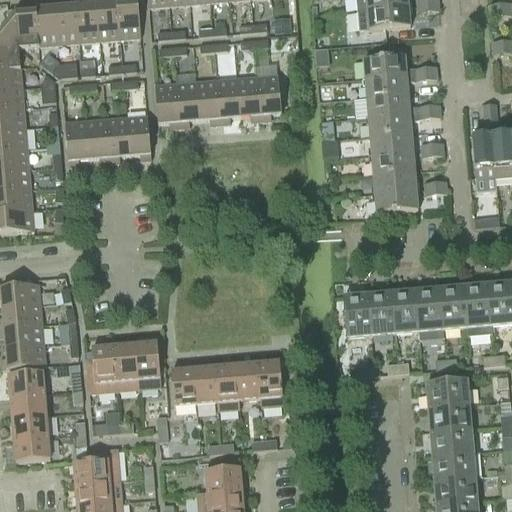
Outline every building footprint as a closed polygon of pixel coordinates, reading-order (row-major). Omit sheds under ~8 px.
[(124,0),(116,1),(120,45),(141,43),(137,5),(127,6),(126,0),(124,0)] [(147,0),(148,13),(169,11),(168,0),(147,0)] [(168,0),(169,11),(191,9),(189,0),(168,0)] [(189,0),(191,9),(211,8),(210,0),(189,0)] [(364,0),(366,15),(408,12),(407,0),(364,0)] [(96,8),(99,47),(120,45),(116,1),(106,2),(107,7),(96,8)] [(426,3),(427,17),(438,16),(437,2),(426,3)] [(75,4),(80,48),(99,47),(96,8),(86,9),(86,3),(75,4)] [(416,18),(427,17),(426,3),(415,5),(416,18)] [(55,12),(59,50),(80,48),(75,4),(65,5),(66,11),(55,12)] [(34,14),(38,52),(59,50),(55,12),(45,13),(45,7),(34,8),(34,13),(34,14)] [(498,8),(500,22),(511,21),(510,7),(498,8)] [(487,9),(488,23),(500,22),(498,8),(487,9)] [(358,36),(368,35),(410,31),(408,12),(366,15),(356,16),(358,36)] [(16,15),(18,53),(38,52),(34,14),(34,13),(18,15),(16,15)] [(9,28),(0,38),(18,53),(16,15),(7,16),(8,28),(9,28)] [(211,33),(212,41),(227,40),(226,32),(224,32),(224,26),(214,26),(215,33),(211,33)] [(273,29),(275,49),(294,47),(294,38),(288,38),(288,28),(273,29)] [(252,30),(254,38),(267,37),(266,29),(252,30)] [(239,39),(254,38),(252,30),(239,31),(239,39)] [(199,42),(212,41),(211,33),(198,35),(199,42)] [(171,37),(172,45),(186,44),(185,36),(171,37)] [(158,46),(172,45),(171,37),(157,38),(158,46)] [(0,54),(18,53),(0,38),(0,54)] [(511,44),(502,45),(503,60),(511,58),(511,44)] [(254,46),(254,54),(268,53),(268,45),(254,46)] [(490,46),(491,60),(503,60),(502,45),(490,46)] [(241,55),(254,54),(254,46),(240,47),(241,55)] [(214,49),(214,57),(228,56),(227,48),(214,49)] [(200,58),(214,57),(214,49),(200,51),(200,58)] [(173,53),(173,61),(187,60),(186,52),(173,53)] [(0,74),(20,72),(18,53),(0,54),(0,74)] [(159,62),(173,61),(173,53),(159,54),(159,62)] [(361,64),(363,85),(413,81),(413,73),(413,72),(405,72),(404,60),(361,64)] [(61,70),(62,84),(77,82),(76,68),(61,70)] [(121,70),(122,78),(136,77),(136,69),(121,70)] [(58,84),(62,84),(61,70),(57,70),(50,77),(58,84)] [(108,72),(109,79),(122,78),(121,70),(108,72)] [(423,72),(424,86),(436,85),(435,71),(423,72)] [(0,94),(22,92),(20,72),(0,74),(0,94)] [(363,85),(365,103),(408,100),(407,88),(424,86),(423,72),(413,73),(413,81),(363,85)] [(81,74),(81,82),(95,81),(95,73),(81,74)] [(40,89),(41,92),(55,91),(54,87),(47,81),(40,89)] [(257,82),(261,127),(271,126),(270,120),(281,119),(278,81),(257,82)] [(238,84),(241,122),(250,122),(250,127),(261,127),(257,82),(238,84)] [(216,86),(220,130),(230,129),(230,123),(241,122),(238,84),(216,86)] [(122,86),(123,94),(138,93),(137,85),(122,86)] [(110,96),(123,94),(122,86),(110,88),(110,96)] [(196,88),(199,126),(209,125),(210,131),(220,130),(216,86),(196,88)] [(176,89),(179,133),(189,133),(189,127),(199,126),(196,88),(176,89)] [(83,90),(84,98),(97,97),(96,89),(83,90)] [(169,134),(179,133),(176,89),(155,91),(158,129),(169,128),(169,134)] [(70,99),(73,99),(84,98),(83,90),(69,91),(70,99)] [(56,107),(55,91),(41,92),(42,109),(56,107)] [(0,115),(24,114),(22,92),(0,94),(0,115)] [(365,103),(367,123),(409,120),(417,119),(416,111),(409,112),(408,100),(365,103)] [(482,109),(483,120),(496,119),(495,108),(482,109)] [(426,110),(427,124),(440,123),(438,109),(426,110)] [(416,111),(417,119),(418,125),(427,124),(426,110),(416,111)] [(0,136),(25,135),(24,114),(0,115),(0,136)] [(49,118),(50,132),(58,132),(57,118),(49,118)] [(497,131),(496,119),(483,120),(484,132),(497,131)] [(367,123),(368,142),(411,139),(409,120),(367,123)] [(126,123),(130,161),(140,160),(140,166),(151,165),(147,121),(126,123)] [(106,125),(110,169),(120,168),(119,162),(130,161),(126,123),(106,125)] [(85,126),(88,165),(99,164),(100,170),(110,169),(106,125),(85,126)] [(65,128),(67,150),(69,172),(79,171),(79,165),(88,165),(85,126),(65,128)] [(50,132),(51,146),(52,152),(60,151),(58,132),(50,132)] [(0,158),(27,156),(25,135),(0,136),(0,158)] [(491,139),(495,195),(494,183),(511,181),(511,161),(510,137),(491,139)] [(368,142),(370,161),(413,157),(411,139),(368,142)] [(471,141),(475,184),(476,196),(495,195),(491,139),(471,141)] [(430,148),(431,162),(443,161),(442,147),(430,148)] [(421,163),(431,162),(430,148),(420,149),(421,163)] [(0,176),(29,176),(27,156),(0,158),(0,176)] [(370,161),(372,180),(414,176),(413,157),(370,161)] [(52,159),(54,173),(61,172),(60,158),(52,159)] [(63,186),(61,172),(54,173),(55,187),(63,186)] [(0,197),(31,196),(29,176),(0,176),(0,197)] [(372,180),(373,199),(416,196),(414,176),(372,180)] [(432,186),(434,200),(447,199),(445,185),(432,186)] [(424,201),(434,200),(432,186),(423,187),(424,201)] [(63,193),(55,193),(55,207),(63,207),(63,193)] [(0,218),(32,217),(31,196),(0,197),(0,218)] [(418,216),(416,196),(373,199),(375,219),(418,216)] [(55,228),(63,228),(63,214),(55,214),(55,228)] [(0,239),(34,236),(32,217),(0,218),(0,239)] [(487,288),(490,331),(511,328),(511,299),(511,286),(487,288)] [(463,290),(466,333),(467,341),(491,339),(490,331),(487,288),(463,290)] [(0,303),(1,303),(2,314),(40,311),(38,290),(0,292),(0,303)] [(439,292),(442,334),(466,333),(463,290),(439,292)] [(415,294),(418,336),(442,334),(439,292),(415,294)] [(63,308),(71,307),(68,293),(60,295),(63,308)] [(391,296),(394,338),(418,336),(415,294),(391,296)] [(367,298),(370,340),(394,338),(391,296),(367,298)] [(346,342),(370,340),(367,298),(342,300),(346,342)] [(0,324),(0,334),(42,331),(40,311),(2,314),(3,324),(0,324)] [(67,328),(75,327),(73,313),(65,315),(67,328)] [(0,344),(4,344),(5,355),(44,351),(42,331),(0,334),(0,344)] [(68,335),(69,350),(77,349),(76,334),(68,335)] [(138,385),(139,395),(161,393),(157,348),(135,350),(138,385)] [(71,363),(78,362),(77,349),(69,350),(71,363)] [(113,351),(116,387),(117,396),(139,395),(138,385),(135,350),(113,351)] [(45,372),(44,351),(5,355),(6,365),(0,365),(1,376),(45,372)] [(113,351),(91,353),(95,398),(117,397),(117,396),(116,387),(113,351)] [(493,360),(494,371),(504,370),(503,359),(493,360)] [(482,361),(483,371),(494,371),(493,360),(482,361)] [(445,363),(446,375),(457,374),(456,362),(445,363)] [(434,364),(435,376),(446,375),(445,363),(434,364)] [(396,367),(398,379),(409,378),(409,366),(396,367)] [(257,369),(260,403),(261,413),(283,411),(282,402),(279,367),(257,369)] [(386,367),(387,380),(398,379),(396,367),(386,367)] [(236,370),(239,405),(260,403),(257,369),(236,370)] [(217,407),(216,407),(217,417),(240,415),(239,405),(236,370),(214,372),(217,407)] [(348,371),(349,383),(361,382),(360,370),(348,371)] [(193,374),(196,409),(216,407),(217,407),(214,372),(193,374)] [(174,411),(196,409),(193,374),(171,376),(174,411)] [(8,380),(10,402),(45,399),(43,377),(8,380)] [(497,393),(508,393),(507,381),(496,382),(497,393)] [(72,384),(73,397),(82,396),(80,384),(72,384)] [(425,387),(427,412),(471,409),(468,384),(425,387)] [(74,409),(83,409),(82,396),(73,397),(74,409)] [(10,402),(11,424),(46,421),(45,399),(10,402)] [(427,412),(429,436),(473,433),(471,409),(427,412)] [(500,420),(501,431),(511,430),(510,419),(500,420)] [(11,424),(13,445),(48,443),(46,421),(11,424)] [(156,422),(158,435),(166,434),(165,422),(156,422)] [(75,428),(76,440),(85,439),(84,427),(75,428)] [(120,429),(121,438),(133,437),(133,428),(120,429)] [(93,440),(108,439),(121,438),(120,429),(108,430),(107,429),(92,430),(93,440)] [(502,442),(511,440),(511,437),(511,430),(501,431),(502,442)] [(429,436),(431,460),(475,457),(473,433),(429,436)] [(158,435),(159,447),(168,447),(166,434),(158,435)] [(77,452),(86,452),(85,439),(76,440),(77,452)] [(50,464),(48,443),(13,445),(15,467),(50,464)] [(264,446),(264,455),(277,453),(276,445),(264,446)] [(251,447),(252,456),(264,455),(264,446),(251,447)] [(220,450),(221,459),(234,457),(233,449),(220,450)] [(208,451),(209,460),(221,459),(220,450),(208,451)] [(73,468),(75,490),(121,486),(118,453),(86,456),(87,467),(73,468)] [(431,460),(433,485),(477,481),(475,457),(431,460)] [(511,466),(503,468),(504,479),(511,478),(511,466)] [(205,476),(207,497),(207,498),(242,495),(240,473),(222,475),(222,467),(208,468),(209,476),(205,476)] [(144,472),(145,485),(153,484),(152,471),(144,472)] [(433,485),(435,509),(479,505),(477,481),(433,485)] [(146,497),(154,496),(153,484),(145,485),(146,497)] [(75,490),(77,511),(123,507),(121,486),(75,490)] [(196,498),(197,511),(243,511),(242,495),(207,498),(207,497),(196,498)]
